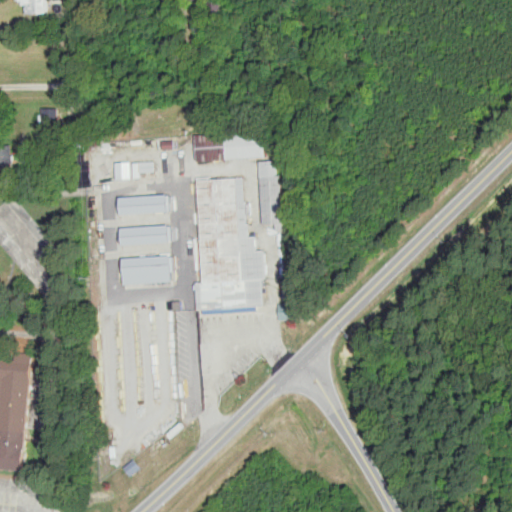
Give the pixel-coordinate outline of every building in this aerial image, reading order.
[(51,0),(51,10),(48,10),(48,12),(30,12),(30,4),(25,4),(25,0),(51,0)] [(223,0),(224,9),(213,10),(212,0),(223,0)] [(31,22),(44,21),(45,28),(32,29),(31,22)] [(46,108),(61,108),(62,129),(46,129),(46,108)] [(200,134),(269,130),(271,156),(201,160),(200,134)] [(0,144),(14,144),(15,169),(0,169),(0,144)] [(264,161),(279,160),(280,175),(284,175),(287,223),(268,224),(264,161)] [(203,180),(249,177),(252,223),(254,223),(255,236),(207,239),(203,180)] [(125,196),(172,193),(173,210),(126,213),(125,196)] [(174,223),(176,241),(129,246),(127,228),(174,223)] [(210,282),(207,239),(255,236),(261,236),(262,250),(269,250),(270,279),(266,279),(210,282)] [(128,258),(176,254),(178,279),(130,283),(128,258)] [(266,279),(267,305),(202,308),(201,282),(210,282),(266,279)] [(282,304),(298,302),(300,319),(284,320),(282,304)] [(2,376),(4,358),(38,360),(37,379),(2,376)] [(0,430),(3,406),(0,406),(0,394),(2,376),(37,379),(32,433),(0,430)] [(0,467),(0,430),(32,433),(28,471),(0,467)] [(148,451),(163,439),(167,445),(153,457),(148,451)] [(128,468),(137,459),(144,467),(134,476),(128,468)]
